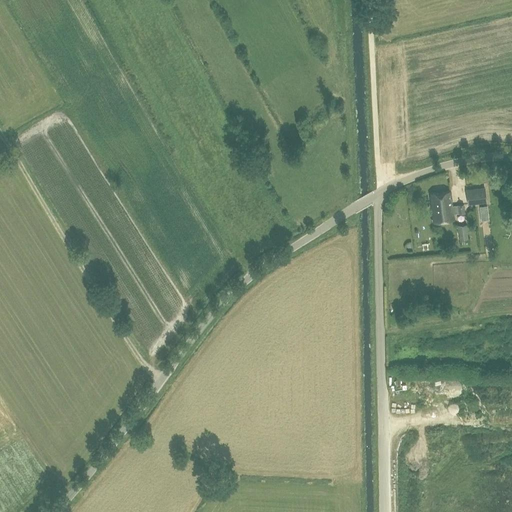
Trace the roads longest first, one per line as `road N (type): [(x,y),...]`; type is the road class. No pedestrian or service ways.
road 1 (tertiary): [(56,511),(248,277),(378,194)]
road 2 (unclassified): [(378,194),(384,511)]
road 3 (tertiary): [(378,194),(461,161),(511,157)]
